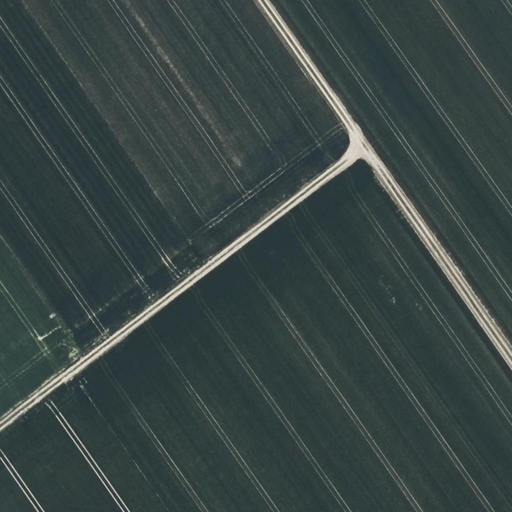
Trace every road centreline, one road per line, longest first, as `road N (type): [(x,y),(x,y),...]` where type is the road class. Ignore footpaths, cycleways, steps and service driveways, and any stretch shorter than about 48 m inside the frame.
road 1 (track): [(0,424),(363,144),(264,0)]
road 2 (track): [(511,358),(363,144)]
